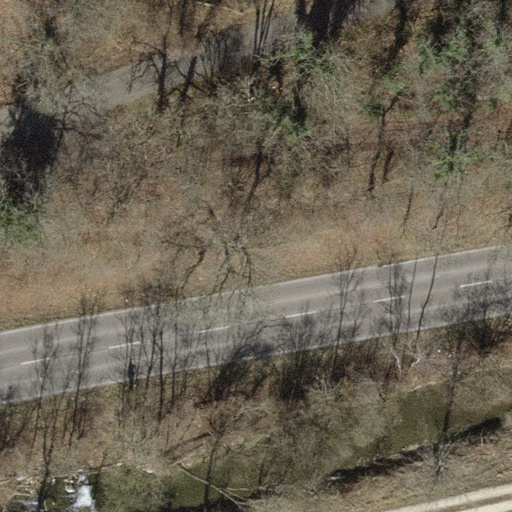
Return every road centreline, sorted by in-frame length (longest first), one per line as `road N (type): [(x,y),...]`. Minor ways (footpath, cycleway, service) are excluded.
road 1 (primary): [(511,277),(0,376)]
road 2 (track): [(0,153),(511,122)]
